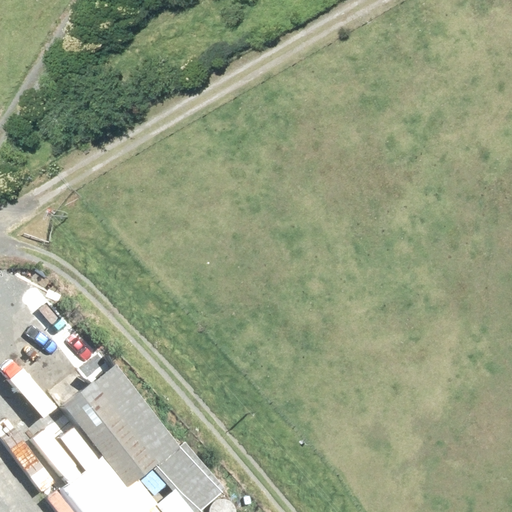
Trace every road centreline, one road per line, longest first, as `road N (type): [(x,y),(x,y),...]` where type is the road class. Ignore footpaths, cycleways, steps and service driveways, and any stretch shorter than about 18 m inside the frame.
road 1 (track): [(0,231),(403,0)]
road 2 (track): [(276,511),(220,440),(63,273),(23,244)]
road 3 (track): [(92,0),(0,125)]
